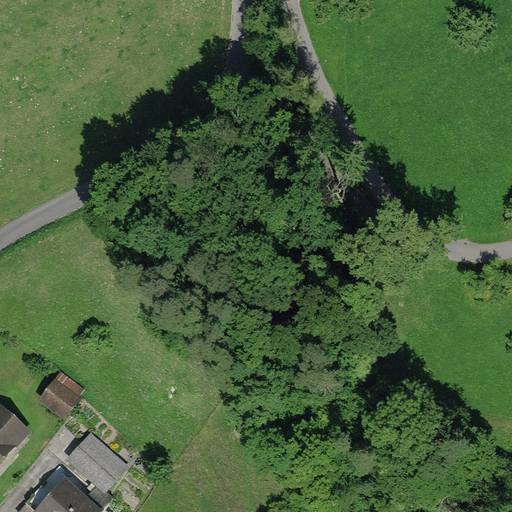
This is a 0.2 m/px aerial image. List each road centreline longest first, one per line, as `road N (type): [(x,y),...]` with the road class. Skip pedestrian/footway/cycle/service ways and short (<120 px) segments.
road 1 (residential): [(288,0),(332,113),(409,234)]
road 2 (unclassified): [(201,127),(253,138),(318,173),(375,222),(409,234)]
road 3 (residential): [(0,241),(201,127)]
road 4 (residential): [(201,127),(229,87),(244,0)]
